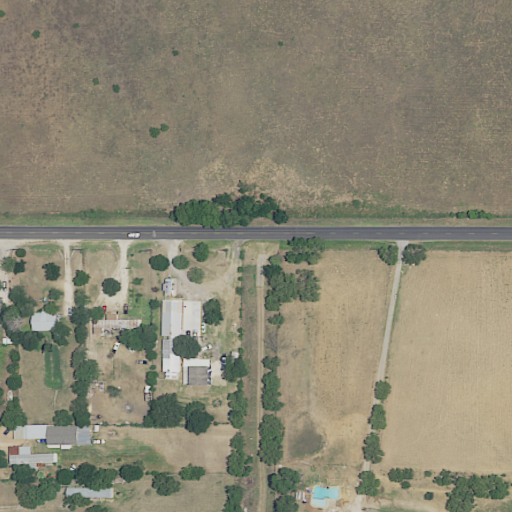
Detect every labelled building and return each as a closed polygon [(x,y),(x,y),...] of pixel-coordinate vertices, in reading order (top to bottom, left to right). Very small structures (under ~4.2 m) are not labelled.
[(182,299),(161,299),(160,336),(181,336),(182,299)] [(55,312),(31,312),(31,331),(56,330),(55,312)] [(188,365),(187,384),(207,385),(208,365),(188,365)] [(46,439),(46,445),(77,444),(76,425),(13,426),(13,440),(46,439)] [(53,453),(30,454),(30,445),(9,446),(9,464),(54,463),(53,453)] [(109,498),(110,488),(65,487),(65,497),(109,498)]
